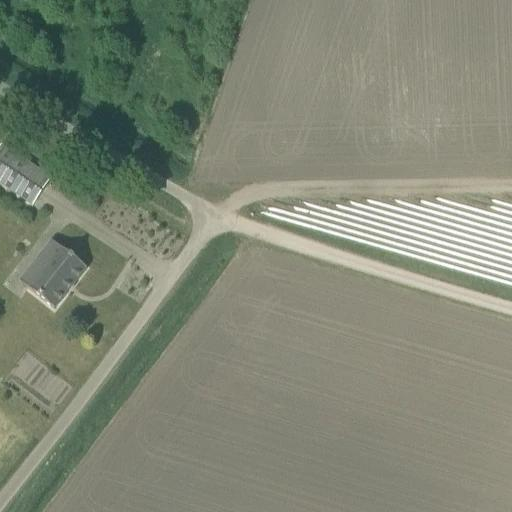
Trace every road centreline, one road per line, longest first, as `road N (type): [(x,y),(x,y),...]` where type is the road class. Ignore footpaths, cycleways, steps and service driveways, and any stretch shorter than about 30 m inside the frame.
road 1 (unclassified): [(0,88),(214,218),(0,500)]
road 2 (track): [(511,306),(214,218)]
road 3 (track): [(214,218),(236,197),(511,188)]
